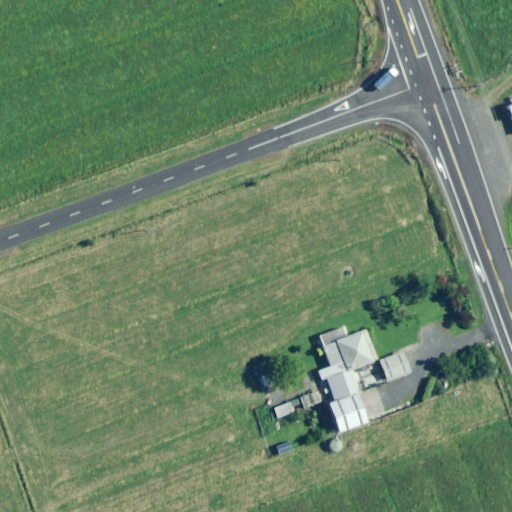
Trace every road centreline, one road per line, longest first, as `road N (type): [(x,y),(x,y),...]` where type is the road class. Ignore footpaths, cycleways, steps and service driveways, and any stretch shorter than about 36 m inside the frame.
road 1 (unclassified): [(0,238),(425,82)]
road 2 (secondary): [(511,317),(425,82)]
